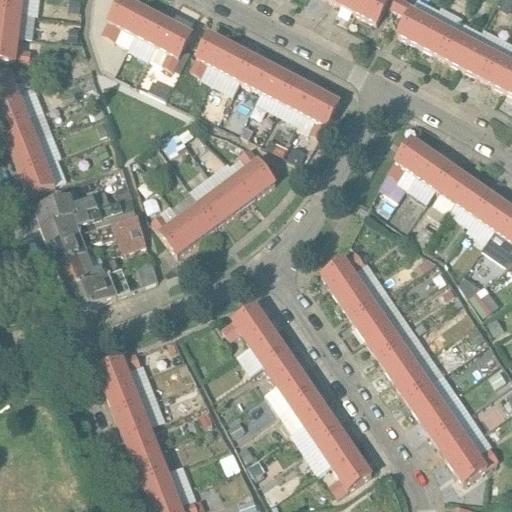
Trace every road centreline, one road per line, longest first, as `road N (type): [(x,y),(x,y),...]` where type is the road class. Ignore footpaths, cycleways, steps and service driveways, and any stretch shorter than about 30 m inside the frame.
road 1 (residential): [(428,511),(420,484),(271,272)]
road 2 (residential): [(70,352),(271,272)]
road 3 (residential): [(271,272),(295,245),(381,89)]
road 4 (residential): [(381,89),(212,0)]
road 5 (residential): [(70,352),(0,177)]
road 6 (residential): [(131,511),(70,352)]
road 7 (residential): [(511,163),(381,89)]
